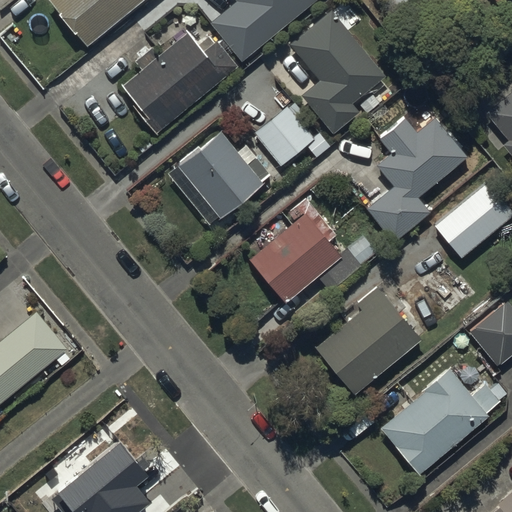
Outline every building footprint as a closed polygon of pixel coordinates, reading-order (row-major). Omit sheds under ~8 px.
[(130,0),(56,0),(86,36),(130,0)] [(227,0),(211,13),(239,48),(298,0),(227,0)] [(418,0),(391,0),(403,14),(418,0)] [(383,67),(330,2),(288,36),(318,72),(301,86),(332,125),(359,104),(350,93),(383,67)] [(511,12),(502,20),(511,32),(511,34),(507,39),(511,44),(511,12)] [(236,58),(214,31),(201,41),(186,23),(122,75),(143,100),(138,104),(155,125),(236,58)] [(511,78),(484,101),(505,126),(500,130),(511,144),(511,78)] [(308,114),(292,96),(287,101),(284,98),(252,126),(279,157),(312,129),(302,118),(308,114)] [(463,149),(431,109),(415,122),(403,108),(377,129),(390,146),(375,158),(393,179),(366,201),(392,232),(427,203),(415,188),(463,149)] [(268,166),(243,136),(234,143),(217,121),(175,154),(220,209),(262,175),(261,172),(268,166)] [(511,196),(491,171),(433,218),(458,249),(511,206),(511,196)] [(339,248),(303,203),(249,247),(285,291),(339,248)] [(376,246),(363,230),(316,269),(329,285),(376,246)] [(466,291),(439,261),(397,297),(424,328),(466,291)] [(416,327),(374,279),(355,295),(360,300),(316,338),(353,381),(416,327)] [(511,298),(506,291),(468,323),(497,358),(511,344),(511,298)] [(64,341),(34,304),(0,332),(0,395),(53,352),(60,360),(69,353),(61,343),(64,341)] [(422,383),(379,417),(417,464),(487,408),(485,406),(500,394),(499,393),(505,387),(496,376),(488,383),(483,377),(470,387),(447,359),(420,381),(422,383)] [(133,511),(142,505),(104,459),(41,511),(133,511)] [(511,511),(511,484),(496,496),(501,502),(488,511),(511,511)]
